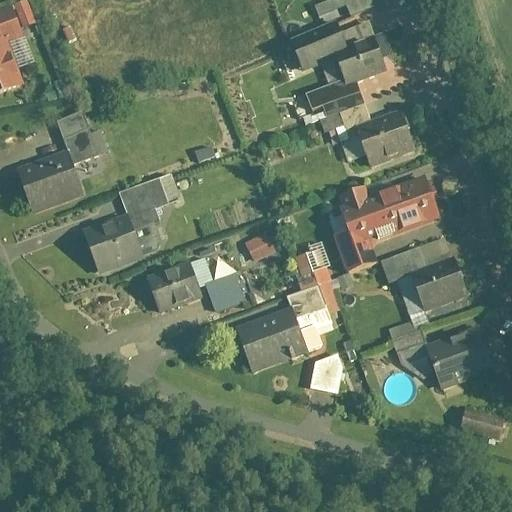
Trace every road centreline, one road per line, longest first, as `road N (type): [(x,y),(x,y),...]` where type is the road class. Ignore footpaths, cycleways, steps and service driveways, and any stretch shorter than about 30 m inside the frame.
road 1 (unclassified): [(511,497),(176,387),(0,255)]
road 2 (unclassified): [(417,0),(511,245)]
